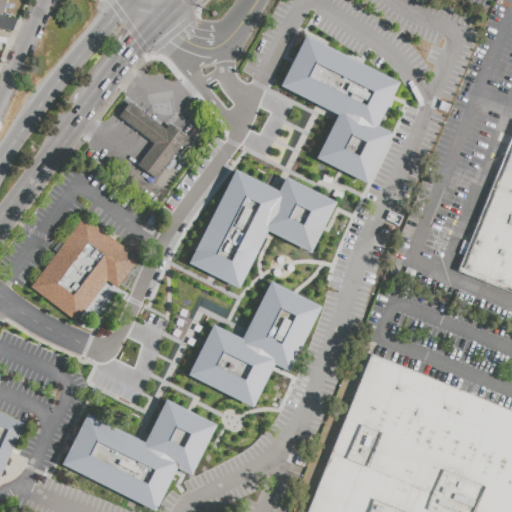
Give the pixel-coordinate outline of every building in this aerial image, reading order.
[(304,37),(279,87),(336,115),(314,157),(364,184),(389,136),(390,133),(375,126),(398,82),(304,37)] [(128,102),(163,129),(168,124),(186,138),(155,179),(137,166),(153,144),(117,116),(128,102)] [(511,194),(492,186),(511,136),(511,194)] [(233,170),(195,250),(198,271),(238,289),(264,232),(310,254),(334,202),(283,178),(277,191),(233,170)] [(511,294),(457,272),(492,186),(511,194),(511,294)] [(82,218),(30,288),(76,322),(106,281),(117,289),(139,259),(82,218)] [(241,339),(269,283),(319,308),(287,373),(273,366),(252,408),(187,376),(212,325),(241,339)] [(306,511),(370,355),(511,411),(511,511),(306,511)] [(165,401),(144,443),(85,415),(60,465),(155,511),(175,468),(190,475),(214,425),(165,401)] [(0,414),(0,471),(21,424),(0,414)]
